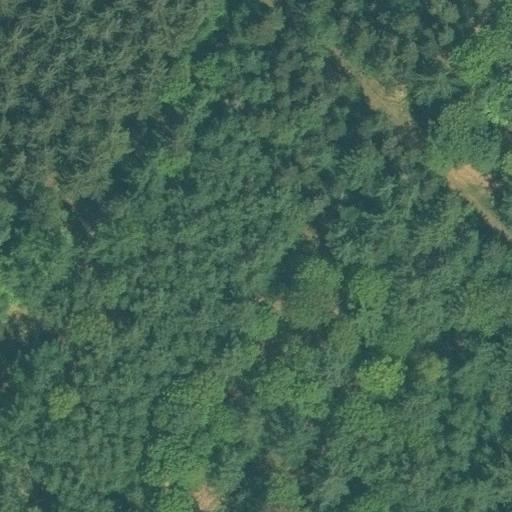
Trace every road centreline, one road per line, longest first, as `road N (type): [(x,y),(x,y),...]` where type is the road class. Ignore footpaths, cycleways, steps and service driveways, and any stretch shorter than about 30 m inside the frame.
road 1 (track): [(0,396),(254,4)]
road 2 (track): [(511,255),(254,4)]
